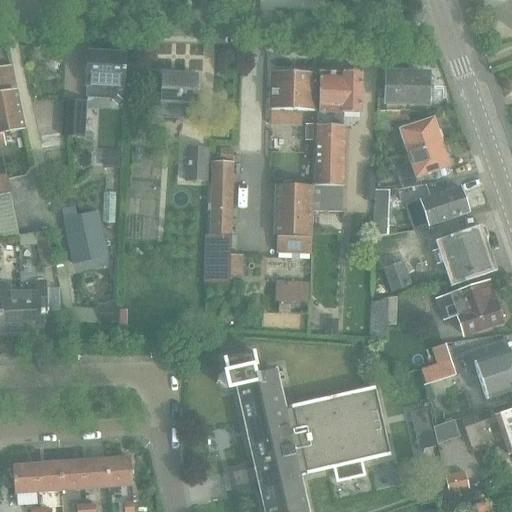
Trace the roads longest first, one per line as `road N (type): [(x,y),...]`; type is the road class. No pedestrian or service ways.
road 1 (residential): [(15,18),(451,40)]
road 2 (secondary): [(511,214),(451,40)]
road 3 (residential): [(5,435),(162,426)]
road 4 (residential): [(162,426),(158,387),(146,376),(49,376)]
